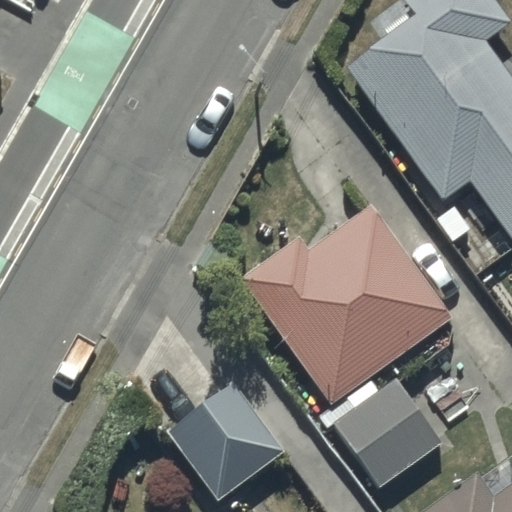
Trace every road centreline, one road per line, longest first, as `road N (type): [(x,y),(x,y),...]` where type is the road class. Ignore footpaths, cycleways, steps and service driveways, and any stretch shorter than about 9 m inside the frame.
road 1 (residential): [(139,134),(0,376)]
road 2 (residential): [(0,52),(139,134)]
road 3 (residential): [(216,0),(139,134)]
